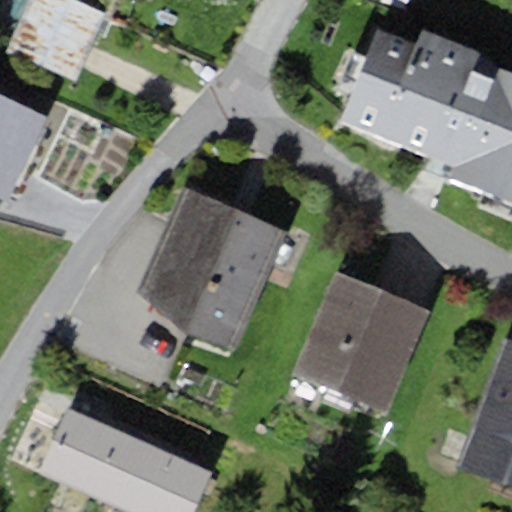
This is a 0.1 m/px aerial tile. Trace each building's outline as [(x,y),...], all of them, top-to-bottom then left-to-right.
[(105,13),(76,0),(32,0),(10,49),(75,78),(105,13)] [(411,37),(378,25),(342,122),(456,162),(451,176),(511,199),(511,67),(491,60),(477,52),(478,46),(417,23),(411,37)] [(43,116),(0,96),(0,194),(6,198),(28,149),(43,116)] [(286,232),(188,188),(136,305),(234,348),(286,232)] [(338,269),(292,372),(383,412),(429,309),(338,269)] [(511,335),(504,332),(455,464),(511,484),(511,335)] [(196,511),(214,472),(71,408),(41,474),(126,511),(196,511)]
